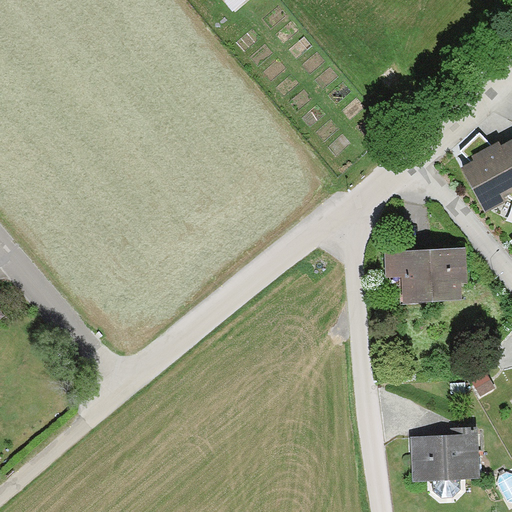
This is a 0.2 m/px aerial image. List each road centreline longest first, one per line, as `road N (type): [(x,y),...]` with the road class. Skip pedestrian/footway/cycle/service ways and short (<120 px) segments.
road 1 (residential): [(0,245),(118,387),(349,202)]
road 2 (residential): [(349,202),(380,511)]
road 3 (residential): [(511,50),(349,202)]
